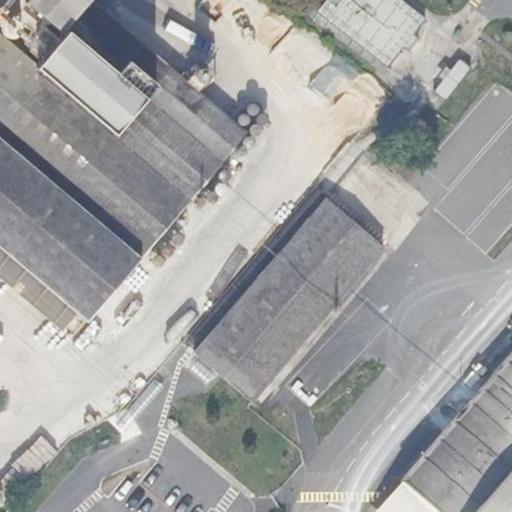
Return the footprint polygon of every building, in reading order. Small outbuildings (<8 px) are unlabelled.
[(83,321),(242,130),(229,119),(242,103),(138,15),(123,31),(87,0),(73,18),(52,0),(42,0),(10,39),(35,62),(31,68),(0,40),(0,16),(13,0),(0,0),(0,286),(66,342),(83,321)] [(405,26),(371,0),(311,0),(296,20),(367,75),(405,26)] [(451,76),(439,67),(430,78),(425,74),(417,85),(422,89),(413,100),(425,109),(451,76)] [(243,399),(374,240),(317,194),(187,350),(243,399)] [(511,511),(511,342),(395,480),(432,511),(511,511)]
